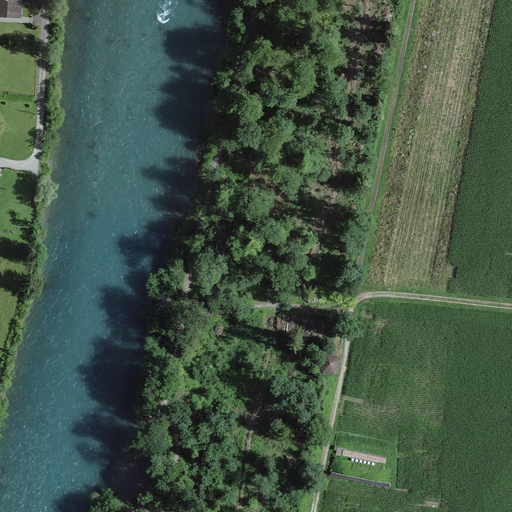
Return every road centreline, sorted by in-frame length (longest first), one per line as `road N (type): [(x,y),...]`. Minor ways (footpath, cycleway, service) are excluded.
road 1 (track): [(413,0),(313,511)]
road 2 (residential): [(48,0),(36,164)]
road 3 (track): [(354,302),(279,309),(194,304)]
road 4 (track): [(511,306),(357,291)]
